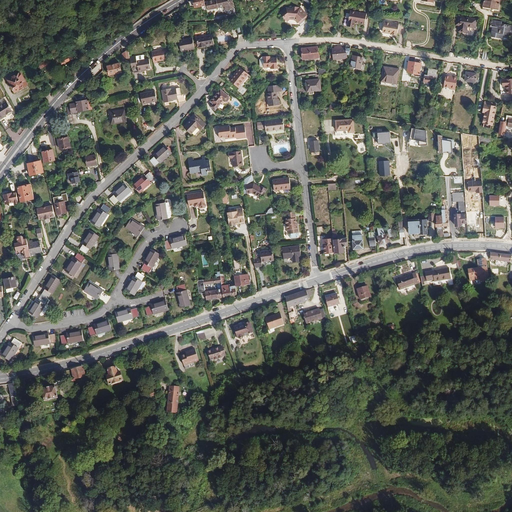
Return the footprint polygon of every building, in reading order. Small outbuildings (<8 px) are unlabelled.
[(206,8),(204,0),(191,0),(189,2),(190,4),(188,4),(189,9),(190,10),(194,9),(198,9),(202,9),(206,8)] [(228,0),(212,0),(206,2),(208,10),(217,8),(225,7),(225,10),(234,8),(232,0),(230,0),(228,0)] [(499,0),(483,0),(483,6),(498,9),(499,0)] [(286,7),(279,13),(287,21),(290,19),(294,20),(297,23),(298,22),(299,24),(307,18),(300,9),(300,7),(293,6),(292,8),(286,7)] [(350,10),(347,26),(353,27),(354,22),(364,23),(366,13),(350,10)] [(477,18),(457,15),(456,25),(459,25),(458,31),(466,32),(468,27),(476,28),(477,18)] [(491,36),(500,37),(500,34),(502,35),(511,36),(511,25),(501,23),(501,21),(491,20),(490,26),(492,27),(491,36)] [(397,35),(398,22),(394,21),(394,23),(383,21),(382,28),(383,30),(387,30),(388,29),(391,29),(391,31),(391,34),(397,35)] [(214,44),(212,34),(196,37),(198,48),(214,44)] [(194,49),(192,38),(179,40),(181,51),(194,49)] [(302,48),(303,59),(319,57),(318,46),(302,48)] [(348,58),(349,55),(349,54),(351,48),(346,48),(346,47),(342,47),(342,46),(334,47),(334,48),(332,48),(333,59),(348,58)] [(165,60),(163,49),(151,52),(153,62),(157,61),(162,60),(165,60)] [(489,59),(490,50),(483,49),(482,58),(489,59)] [(73,59),(71,53),(67,55),(60,58),(62,64),(73,59)] [(352,55),(350,66),(361,68),(363,57),(352,55)] [(263,56),(263,67),(270,67),(270,69),(277,68),(277,58),(270,58),(270,56),(263,56)] [(150,68),(150,66),(149,59),(137,61),(136,57),(130,58),(132,72),(146,70),(146,69),(150,68)] [(49,59),(39,63),(41,69),(52,64),(49,59)] [(408,61),(406,72),(420,74),(421,63),(408,61)] [(119,63),(107,66),(109,75),(121,72),(119,63)] [(384,66),(381,84),(396,86),(399,69),(384,66)] [(229,80),(239,87),(249,75),(239,68),(229,80)] [(437,77),(438,70),(429,68),(428,74),(424,73),(423,80),(430,82),(430,77),(433,77),(433,76),(437,77)] [(21,72),(8,80),(15,92),(27,85),(21,72)] [(466,72),(465,81),(476,82),(477,73),(466,72)] [(455,89),(457,76),(453,75),(453,76),(445,75),(444,86),(450,87),(450,88),(455,89)] [(511,92),(511,78),(502,79),(503,86),(505,86),(507,86),(507,89),(507,93),(511,92)] [(321,90),(319,79),(306,80),(307,91),(308,91),(313,91),(321,90)] [(276,99),(276,92),(277,92),(280,91),(279,85),(268,86),(268,93),(266,93),(267,100),(268,100),(268,106),(279,105),(278,99),(276,99)] [(181,95),(179,88),(171,89),(171,88),(161,90),(164,103),(174,101),(173,100),(173,99),(177,98),(178,99),(178,102),(185,101),(186,100),(185,94),(181,95)] [(213,104),(210,107),(215,111),(223,101),(224,101),(225,101),(226,101),(227,101),(228,100),(228,99),(229,98),(229,97),(229,96),(228,95),(220,89),(210,101),(213,104)] [(155,90),(140,93),(142,104),(157,101),(155,90)] [(92,109),(90,100),(88,100),(87,100),(76,102),(76,103),(69,105),(69,107),(66,107),(68,115),(78,113),(78,112),(92,109)] [(11,111),(12,111),(6,101),(0,105),(0,119),(4,117),(3,116),(7,114),(9,115),(11,113),(11,112),(11,111)] [(493,124),(496,106),(491,105),(491,102),(485,101),(484,108),(486,108),(485,113),(483,123),(484,123),(492,124),(493,124)] [(124,109),(109,112),(111,124),(126,122),(124,109)] [(190,120),(184,127),(191,133),(197,127),(200,130),(206,124),(194,114),(189,119),(190,120)] [(6,118),(1,120),(5,130),(10,128),(6,118)] [(283,119),(257,122),(257,129),(265,128),(265,132),(284,129),(283,119)] [(353,119),(336,120),(336,131),(348,130),(348,133),(354,132),(353,119)] [(506,126),(507,122),(506,122),(500,121),(498,133),(505,134),(506,126)] [(218,127),(219,137),(228,136),(228,138),(236,137),(236,139),(246,138),(245,126),(230,128),(230,126),(218,127)] [(427,132),(412,129),(410,140),(420,142),(420,147),(428,146),(427,132)] [(392,144),(391,132),(374,133),(375,138),(379,138),(379,144),(384,144),(384,145),(387,145),(387,144),(392,144)] [(442,135),(437,135),(439,153),(443,153),(443,152),(449,152),(449,154),(452,154),(452,141),(442,140),(442,135)] [(491,142),(491,138),(479,136),(479,144),(482,145),(483,141),(491,142)] [(68,137),(58,139),(60,150),(70,147),(68,137)] [(310,141),(311,152),(319,151),(318,141),(310,141)] [(160,163),(170,154),(172,153),(164,144),(153,155),(154,156),(149,161),(155,167),(159,163),(160,163)] [(53,149),(42,152),(44,162),(55,160),(53,149)] [(231,153),(229,153),(230,158),(232,158),(233,166),(243,166),(241,151),(231,152),(231,153)] [(161,165),(172,155),(170,154),(160,163),(161,165)] [(97,164),(95,155),(85,157),(87,167),(97,164)] [(192,158),(188,158),(190,174),(202,172),(202,175),(208,174),(208,170),(211,170),(209,160),(205,160),(205,155),(202,156),(202,160),(193,161),(192,158)] [(390,160),(378,161),(380,176),(391,175),(390,160)] [(42,173),(39,161),(33,162),(36,174),(42,173)] [(36,174),(33,162),(27,164),(30,176),(36,174)] [(80,182),(77,171),(66,174),(68,179),(70,179),(72,184),(80,182)] [(151,182),(155,178),(150,171),(145,175),(144,174),(132,185),(139,193),(141,191),(151,182)] [(246,184),(254,180),(252,174),(242,180),(244,194),(247,194),(246,184)] [(288,177),(273,179),(274,191),(290,189),(288,177)] [(483,192),(482,180),(468,181),(468,191),(476,190),(476,192),(483,192)] [(143,192),(152,184),(151,182),(141,191),(143,192)] [(130,192),(131,191),(124,183),(112,193),(113,194),(108,199),(114,205),(119,201),(120,201),(130,192)] [(34,199),(31,184),(17,187),(21,202),(34,199)] [(263,194),(266,189),(261,186),(260,187),(254,184),(246,184),(247,194),(253,194),(258,197),(261,193),(263,194)] [(121,203),(131,194),(130,192),(120,201),(121,203)] [(207,206),(205,192),(187,194),(188,206),(195,205),(195,207),(199,206),(199,207),(200,208),(206,207),(207,206)] [(466,210),(466,201),(464,201),(463,192),(452,193),(453,202),(458,201),(459,211),(466,210)] [(14,202),(12,193),(3,195),(5,204),(7,203),(13,202),(14,202)] [(67,212),(64,201),(68,200),(66,193),(61,194),(62,199),(59,200),(58,196),(53,197),(58,219),(63,218),(63,216),(62,213),(66,212),(67,212)] [(500,195),(490,195),(490,205),(500,205),(500,195)] [(168,218),(165,203),(155,204),(157,220),(168,218)] [(99,208),(90,221),(99,227),(108,214),(107,213),(111,208),(103,204),(100,209),(99,208)] [(245,221),(243,207),(237,208),(237,210),(228,212),(230,225),(236,224),(236,222),(245,221)] [(299,232),(298,224),(296,224),(296,221),(295,211),(286,212),(286,219),(285,219),(286,229),(288,229),(288,233),(289,233),(289,237),(290,237),(298,237),(299,236),(298,232),(299,232)] [(55,222),(53,212),(38,215),(40,225),(40,226),(45,225),(50,224),(55,222)] [(467,223),(467,216),(463,216),(463,214),(455,214),(455,226),(461,226),(461,223),(467,223)] [(504,217),(495,217),(495,228),(504,228),(504,217)] [(131,218),(125,228),(139,236),(145,227),(131,218)] [(427,220),(409,222),(409,233),(428,232),(427,220)] [(387,228),(376,231),(379,244),(390,241),(387,228)] [(82,244),(79,249),(86,254),(90,249),(99,236),(90,230),(81,243),(82,244)] [(352,231),(354,249),(363,248),(362,230),(352,231)] [(345,247),(345,246),(345,245),(347,245),(347,238),(337,239),(336,231),(332,231),(333,238),(334,252),(334,253),(344,252),(344,248),(345,247)] [(170,240),(163,242),(166,250),(172,248),(172,249),(187,245),(184,234),(169,238),(170,240)] [(27,241),(26,239),(23,239),(22,237),(21,236),(16,237),(17,243),(14,244),(16,253),(21,252),(21,251),(23,252),(23,253),(22,255),(26,257),(30,256),(27,241)] [(334,252),(333,238),(323,239),(324,254),(334,252)] [(42,251),(39,241),(32,242),(32,240),(27,241),(30,256),(35,255),(35,253),(42,251)] [(300,246),(282,247),(284,259),(292,258),(293,262),(300,262),(299,257),(301,257),(300,246)] [(144,263),(141,269),(148,273),(152,268),(152,267),(156,261),(160,255),(151,249),(143,262),(144,263)] [(274,260),(272,250),(260,251),(261,258),(258,259),(259,266),(262,266),(262,262),(274,260)] [(500,261),(501,254),(491,252),(491,259),(500,261)] [(73,257),(64,270),(73,276),(82,263),(81,262),(84,257),(77,253),(74,258),(73,257)] [(107,255),(109,270),(120,269),(118,253),(107,255)] [(511,262),(511,255),(501,254),(500,261),(511,262)] [(479,267),(468,269),(470,280),(481,279),(481,282),(489,281),(486,258),(477,260),(479,267)] [(234,271),(236,288),(250,286),(249,277),(242,277),(240,262),(234,262),(235,271),(234,271)] [(449,268),(426,272),(427,281),(435,280),(435,281),(451,278),(449,268)] [(133,276),(125,290),(134,295),(143,282),(142,281),(145,276),(138,272),(134,277),(133,276)] [(415,273),(397,279),(400,290),(419,283),(415,273)] [(36,299),(28,312),(37,318),(46,305),(45,304),(52,293),(52,294),(61,281),(52,275),(43,288),(44,289),(38,299),(36,299)] [(237,295),(235,286),(229,286),(229,284),(225,285),(224,276),(221,276),(221,277),(221,282),(222,285),(222,289),(224,297),(237,295)] [(17,286),(15,277),(3,279),(6,289),(13,287),(17,286)] [(204,285),(203,280),(197,281),(199,294),(206,293),(205,291),(205,288),(204,285)] [(90,281),(83,291),(97,300),(103,290),(90,281)] [(176,292),(180,308),(191,305),(187,290),(186,290),(184,284),(176,286),(178,292),(176,292)] [(368,286),(357,289),(360,299),(371,296),(368,286)] [(224,297),(222,289),(217,289),(208,291),(205,291),(206,293),(207,300),(224,297)] [(308,296),(312,295),(310,289),(301,293),(304,303),(309,299),(308,296)] [(304,303),(301,293),(285,298),(287,308),(291,307),(297,305),(304,303)] [(325,297),(328,308),(340,304),(337,294),(325,297)] [(151,306),(145,308),(147,316),(153,314),(153,315),(169,311),(166,300),(150,304),(151,306)] [(130,308),(115,312),(118,323),(133,319),(133,318),(139,316),(137,308),(131,310),(130,308)] [(322,318),(319,309),(303,313),(304,314),(307,323),(322,319),(322,318)] [(298,317),(296,310),(292,311),(289,313),(290,320),(294,318),(298,317)] [(269,330),(270,333),(274,332),(273,328),(284,325),(280,313),(265,318),(269,330)] [(94,326),(88,328),(90,336),(96,334),(97,335),(104,333),(111,330),(108,320),(93,325),(94,326)] [(252,332),(248,322),(246,323),(245,324),(243,324),(242,323),(238,324),(238,325),(233,326),(235,331),(236,337),(239,339),(242,338),(243,335),(252,332)] [(82,331),(66,333),(66,335),(60,336),(61,344),(68,343),(68,344),(83,341),(82,331)] [(205,340),(203,333),(196,335),(198,342),(205,340)] [(50,344),(57,342),(55,334),(48,335),(48,334),(33,336),(35,347),(50,344)] [(10,343),(1,356),(10,362),(19,348),(18,348),(22,343),(14,338),(11,344),(10,343)] [(222,346),(207,351),(210,361),(214,360),(214,361),(223,358),(223,357),(226,356),(222,346)] [(199,361),(195,349),(187,351),(188,354),(186,354),(181,356),(184,366),(193,363),(199,361)] [(110,371),(107,372),(110,381),(124,376),(121,367),(118,368),(116,362),(108,365),(110,371)] [(80,379),(77,368),(65,371),(66,380),(73,378),(73,380),(76,380),(80,379)] [(19,404),(14,384),(8,385),(13,405),(19,404)] [(55,386),(41,389),(44,401),(58,398),(55,386)] [(169,386),(167,413),(177,413),(179,387),(169,386)]
